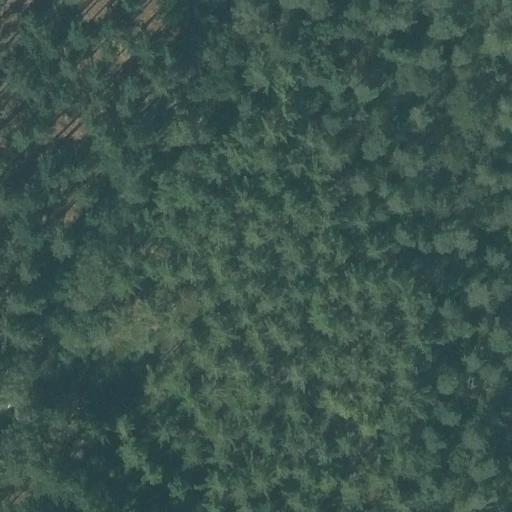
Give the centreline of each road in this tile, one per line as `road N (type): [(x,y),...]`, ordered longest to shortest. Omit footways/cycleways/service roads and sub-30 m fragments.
road 1 (tertiary): [(0,402),(104,204),(228,0)]
road 2 (track): [(169,511),(0,402)]
